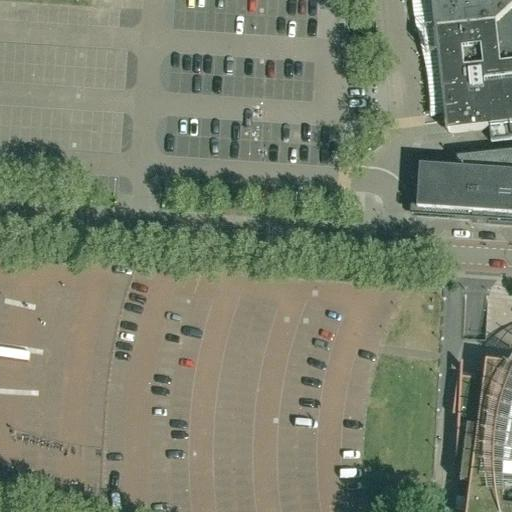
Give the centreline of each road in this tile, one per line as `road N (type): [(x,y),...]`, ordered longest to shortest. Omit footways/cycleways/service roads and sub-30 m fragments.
road 1 (tertiary): [(455,257),(0,225)]
road 2 (residential): [(455,257),(437,511)]
